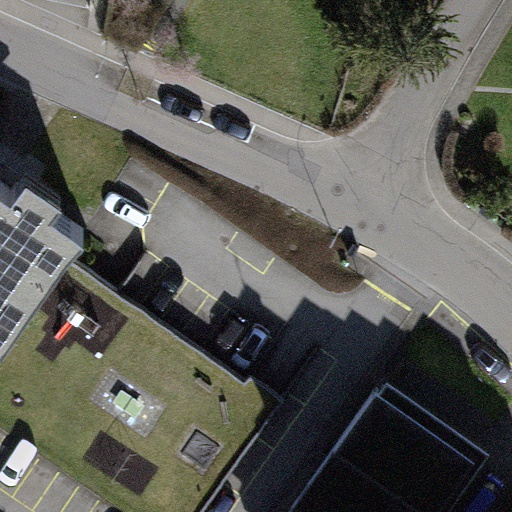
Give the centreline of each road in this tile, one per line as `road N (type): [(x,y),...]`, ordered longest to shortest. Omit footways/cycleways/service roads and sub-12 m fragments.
road 1 (residential): [(0,49),(352,211)]
road 2 (residential): [(474,0),(352,211)]
road 3 (residential): [(352,211),(433,249),(511,311)]
